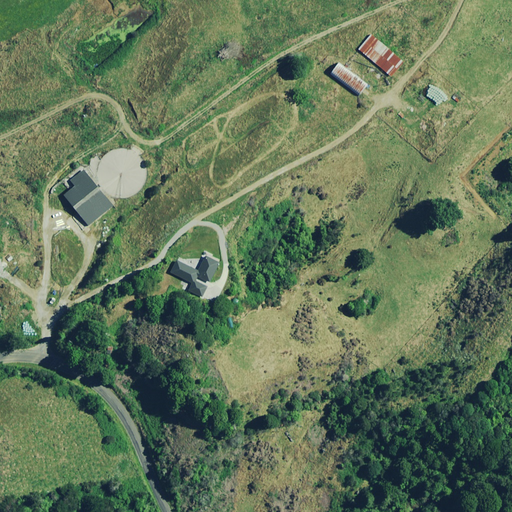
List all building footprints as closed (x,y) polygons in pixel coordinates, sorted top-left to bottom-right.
[(358,50),(383,72),(380,76),(384,80),(388,76),(390,77),(402,62),(370,35),(358,50)] [(345,65),(342,68),(337,64),(329,74),(358,96),(366,85),(345,70),(347,66),(345,65)] [(454,94),(451,97),(456,103),(460,99),(454,94)] [(447,119),(453,111),(449,108),(442,116),(447,119)] [(112,206),(83,170),(69,181),(73,187),(62,195),(88,226),(112,206)] [(44,215),(39,211),(36,216),(41,219),(44,215)] [(219,262),(204,255),(197,270),(175,260),(169,273),(191,283),(188,290),(202,297),(207,286),(194,281),(196,276),(210,282),(219,262)] [(234,327),(231,318),(224,320),(227,329),(234,327)]
